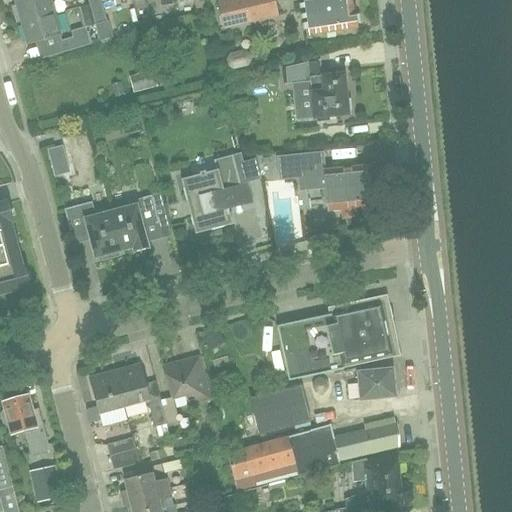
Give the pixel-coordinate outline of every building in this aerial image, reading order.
[(21,25),(55,16),(50,0),(27,0),(15,3),(21,25)] [(100,42),(112,38),(100,0),(87,0),(90,6),(95,25),(100,42)] [(160,0),(162,8),(173,6),(172,0),(160,0)] [(222,31),(278,17),(273,0),(226,0),(216,3),(222,31)] [(302,0),(308,37),(356,29),(354,12),(353,12),(350,0),(302,0)] [(82,29),(95,25),(90,6),(76,10),(82,29)] [(55,16),(21,25),(27,47),(61,38),(55,16)] [(71,33),(73,38),(56,43),(60,54),(91,45),(86,28),(71,33)] [(348,116),(347,113),(351,111),(350,100),(346,100),(344,75),(321,77),(319,62),(308,64),(286,70),(288,85),(310,83),(313,119),(348,116)] [(135,91),(153,85),(150,75),(132,80),(135,91)] [(58,156),(61,176),(70,175),(67,154),(58,156)] [(323,172),(321,155),(281,159),(283,177),(323,172)] [(232,226),(228,210),(244,206),(241,193),(232,157),(214,162),(216,172),(205,175),(204,173),(199,175),(200,176),(181,181),(195,236),(232,226)] [(354,210),(374,208),(370,167),(327,171),(327,172),(324,172),(328,213),(341,211),(342,220),(355,219),(354,210)] [(133,254),(148,250),(142,229),(159,224),(151,197),(142,199),(143,201),(139,202),(136,207),(128,209),(123,206),(112,209),(111,207),(109,208),(121,252),(132,249),(133,254)] [(121,252),(109,208),(108,208),(108,209),(94,213),(92,203),(64,210),(71,236),(87,232),(95,259),(99,258),(100,261),(118,256),(117,253),(121,252)] [(0,294),(28,288),(23,269),(21,269),(16,250),(18,250),(13,231),(11,231),(8,223),(11,223),(6,204),(0,205),(0,294)] [(291,384),(345,370),(343,365),(392,352),(379,303),(331,316),(331,315),(277,329),(291,384)] [(188,407),(210,401),(199,358),(163,367),(172,401),(186,397),(188,407)] [(124,407),(149,401),(139,366),(115,373),(124,407)] [(360,401),(394,397),(391,370),(357,374),(360,401)] [(126,415),(124,407),(115,373),(90,380),(97,407),(87,410),(91,424),(126,415)] [(258,436),(309,423),(299,386),(249,399),(258,436)] [(6,427),(8,426),(11,436),(23,433),(30,456),(49,450),(37,411),(32,412),(27,396),(13,400),(10,398),(5,399),(4,403),(1,404),(4,412),(2,413),(0,416),(3,425),(6,427)] [(155,429),(167,425),(160,402),(148,406),(155,429)] [(338,462),(399,448),(397,423),(394,424),(392,417),(362,425),(364,431),(333,439),(330,425),(226,454),(237,494),(260,488),(260,486),(325,468),(325,469),(339,466),(338,462)] [(107,446),(110,457),(114,472),(139,465),(133,439),(107,446)] [(17,511),(11,487),(1,449),(0,449),(0,502),(2,511),(17,511)] [(345,509),(330,511),(397,511),(398,511),(397,510),(406,509),(413,501),(412,489),(404,483),(399,483),(397,458),(395,456),(366,463),(365,461),(350,464),(352,483),(365,480),(366,493),(345,501),(345,509)] [(164,474),(181,470),(179,460),(161,465),(164,474)] [(37,502),(61,496),(55,468),(31,473),(37,502)] [(122,501),(169,488),(167,479),(155,483),(152,473),(124,481),(127,492),(120,493),(122,501)] [(169,488),(122,501),(125,509),(131,507),(132,511),(150,511),(161,509),(159,501),(172,497),(169,488)]
